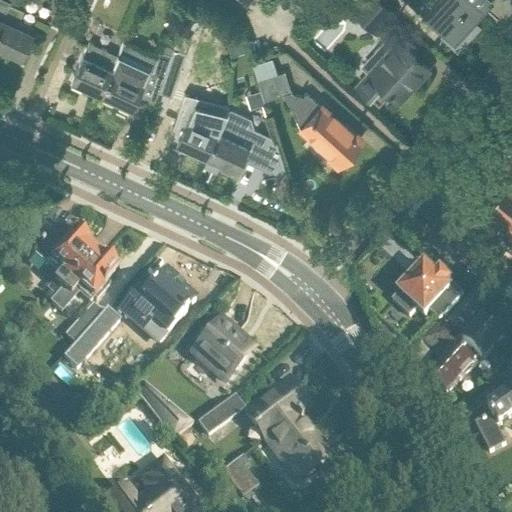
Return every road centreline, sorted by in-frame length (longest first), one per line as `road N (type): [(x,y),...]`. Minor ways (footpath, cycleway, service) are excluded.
road 1 (secondary): [(299,285),(144,196),(4,134)]
road 2 (secondary): [(415,471),(338,334),(299,285)]
road 3 (residential): [(382,198),(511,62)]
road 4 (residential): [(511,300),(382,198)]
road 5 (residential): [(299,285),(382,198)]
